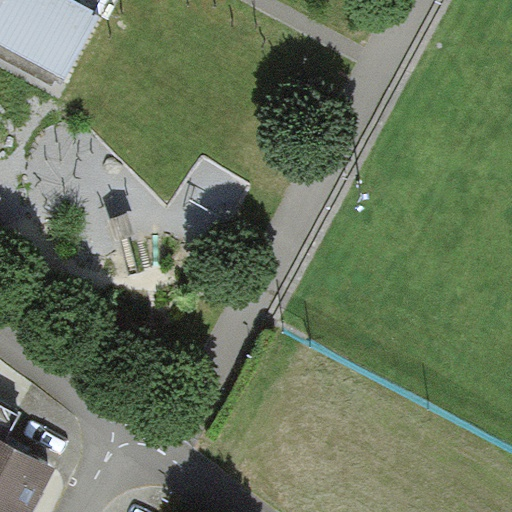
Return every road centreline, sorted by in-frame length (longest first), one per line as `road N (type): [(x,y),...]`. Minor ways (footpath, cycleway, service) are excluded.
road 1 (residential): [(0,329),(128,426)]
road 2 (residential): [(128,426),(254,511)]
